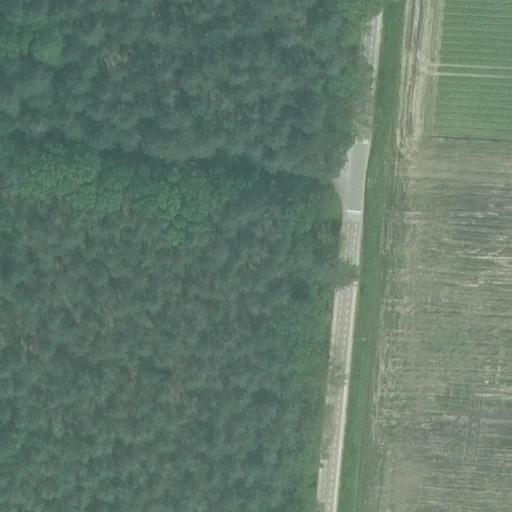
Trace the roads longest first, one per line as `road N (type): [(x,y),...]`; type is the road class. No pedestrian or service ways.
road 1 (unclassified): [(357,175),(94,130),(0,126)]
road 2 (unclassified): [(329,511),(357,175)]
road 3 (unclassified): [(357,175),(373,0)]
